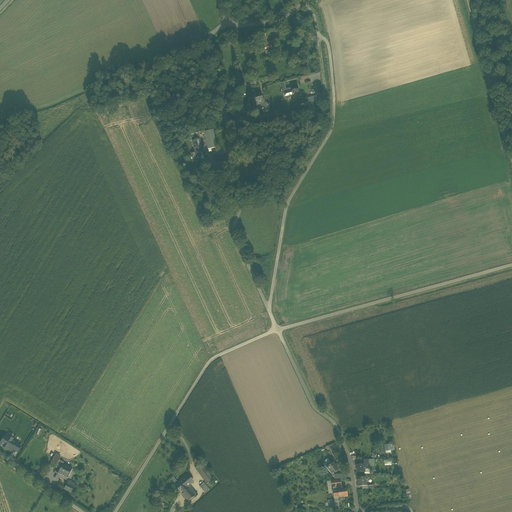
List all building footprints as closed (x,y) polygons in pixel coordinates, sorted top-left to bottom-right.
[(262,51),(272,48),(271,45),(270,42),(261,45),(262,51)] [(291,89),(290,88),(286,89),(284,82),(281,83),(283,91),(291,89)] [(291,89),(292,95),(299,94),(297,86),(290,88),(291,89)] [(283,91),(285,99),(293,97),(292,95),(291,89),(283,91)] [(253,107),(256,106),(258,105),(263,104),(263,103),(261,94),(252,96),(254,103),(252,103),(253,107)] [(204,132),(208,149),(216,147),(213,130),(204,132)] [(191,154),(193,162),(201,160),(200,156),(203,155),(199,139),(192,140),(195,153),(191,154)] [(5,436),(0,444),(4,446),(3,447),(6,449),(7,448),(10,450),(12,448),(15,443),(16,442),(13,440),(13,439),(9,437),(5,436)] [(21,446),(15,443),(12,448),(17,452),(21,446)] [(56,466),(59,460),(54,458),(51,463),(56,466)] [(202,466),(199,461),(194,465),(201,475),(206,472),(205,471),(202,466)] [(332,464),(329,466),(327,468),(331,474),(333,473),(338,470),(333,463),(332,464)] [(58,474),(67,478),(72,469),(62,465),(60,469),(58,474)] [(211,479),(206,472),(201,475),(206,482),(211,479)] [(175,486),(182,494),(188,488),(187,487),(189,485),(193,482),(188,476),(175,486)] [(358,478),(359,487),(362,486),(366,486),(365,477),(358,478)] [(333,493),(334,498),(338,497),(338,498),(347,497),(346,489),(340,490),(340,486),(337,487),(332,487),(332,491),(333,491),(333,493)] [(193,494),(188,488),(182,494),(188,501),(195,496),(194,496),(193,494)]
